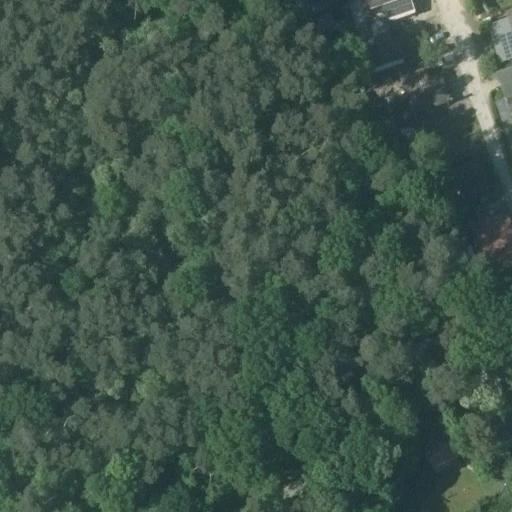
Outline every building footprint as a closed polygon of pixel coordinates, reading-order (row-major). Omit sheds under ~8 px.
[(409,0),(359,0),(367,26),(383,20),(385,26),(414,16),(409,0)] [(367,26),(358,28),(373,73),(403,63),(399,48),(390,44),(385,26),(383,20),(367,26)] [(511,22),(490,29),(501,67),(511,63),(511,56),(511,55),(511,22)] [(441,79),(429,83),(426,72),(380,87),(386,103),(408,95),(415,117),(447,105),(448,107),(449,107),(449,105),(450,104),(441,79)] [(511,73),(493,79),(501,89),(506,88),(511,85),(511,73)] [(380,87),(371,91),(361,95),(369,103),(369,104),(375,116),(391,140),(400,136),(383,109),(382,105),(386,103),(380,87)] [(506,88),(501,89),(505,100),(510,98),(506,88)] [(361,95),(352,103),(361,112),(369,104),(369,103),(361,95)] [(511,112),(509,114),(506,104),(498,107),(511,150),(511,112)] [(463,141),(422,155),(426,167),(468,153),(463,141)] [(478,164),(451,179),(462,200),(460,201),(462,203),(490,188),(478,164)] [(502,205),(474,212),(477,225),(505,218),(502,205)] [(477,225),(472,226),(483,271),(511,263),(511,244),(505,218),(477,225)] [(336,433),(323,442),(329,450),(342,441),(336,433)] [(452,437),(422,457),(435,476),(465,456),(452,437)]
